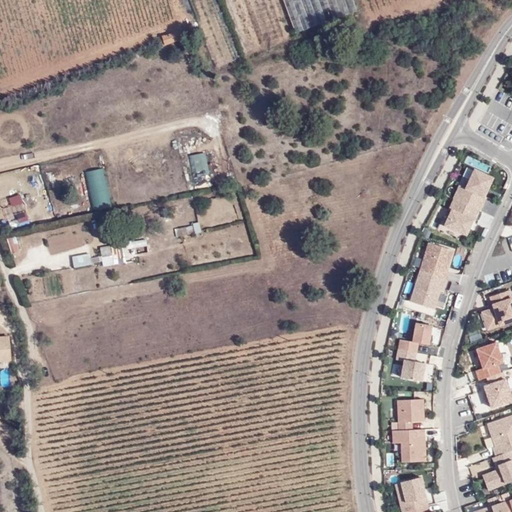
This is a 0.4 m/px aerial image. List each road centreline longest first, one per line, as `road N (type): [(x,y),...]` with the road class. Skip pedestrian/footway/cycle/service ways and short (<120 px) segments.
road 1 (residential): [(511,191),(452,351),(446,431),(456,511)]
road 2 (residential): [(405,213),(364,345),(368,511)]
road 3 (residential): [(0,256),(28,330),(28,449),(40,511)]
road 4 (residential): [(502,38),(442,129),(405,213)]
